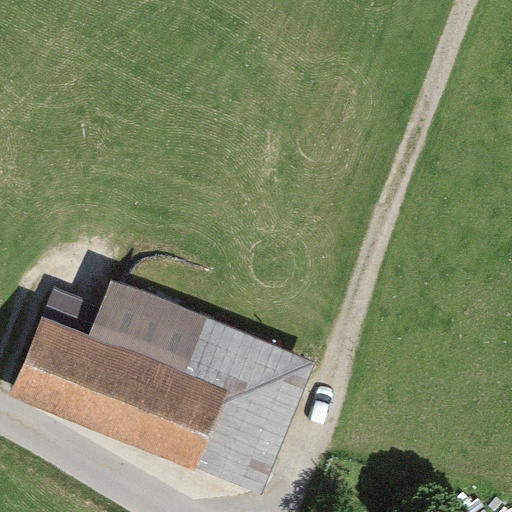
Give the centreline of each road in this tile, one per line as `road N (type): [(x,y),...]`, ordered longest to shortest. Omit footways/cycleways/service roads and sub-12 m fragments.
road 1 (track): [(272,511),(469,0)]
road 2 (unclassified): [(164,511),(0,416)]
